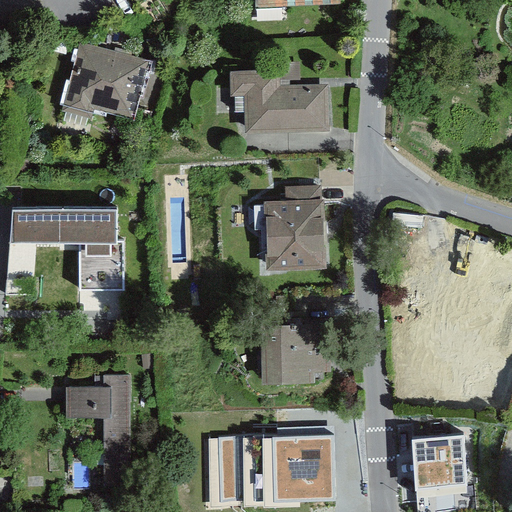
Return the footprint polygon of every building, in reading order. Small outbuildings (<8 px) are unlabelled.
[(146,71),(84,55),(69,116),(93,122),(96,111),(134,121),(146,71)] [(279,73),(237,74),(237,91),(251,91),(252,128),(327,127),(327,89),(279,90),(279,73)] [(323,263),(323,181),(290,181),(290,202),(270,202),(270,263),(323,263)] [(118,211),(14,209),(13,241),(81,242),(80,289),(124,290),(125,245),(117,244),(118,211)] [(511,275),(482,264),(475,282),(469,280),(461,301),(511,321),(511,275)] [(330,326),(269,324),(268,376),(313,377),(313,368),(329,369),(330,326)] [(157,352),(146,353),(148,368),(159,367),(157,352)] [(132,377),(108,376),(107,387),(74,387),(73,417),(109,418),(108,485),(130,485),(132,377)] [(336,502),(334,435),(210,438),(212,505),(336,502)] [(462,435),(413,439),(418,496),(467,492),(462,435)]
